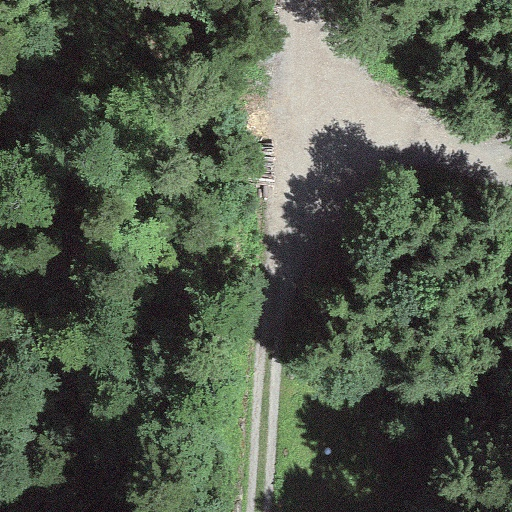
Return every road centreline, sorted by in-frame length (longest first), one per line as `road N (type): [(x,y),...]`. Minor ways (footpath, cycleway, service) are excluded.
road 1 (track): [(307,106),(256,511)]
road 2 (track): [(511,191),(307,106)]
